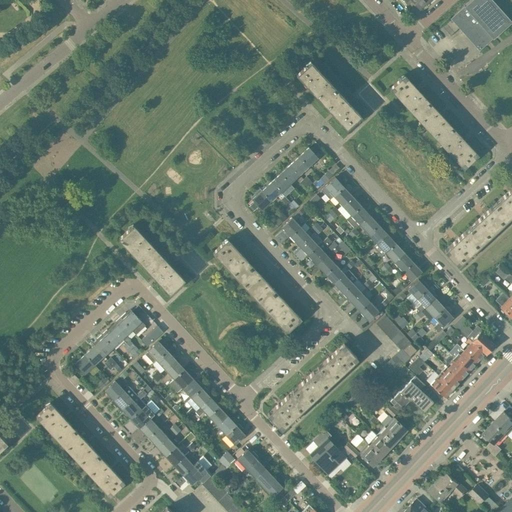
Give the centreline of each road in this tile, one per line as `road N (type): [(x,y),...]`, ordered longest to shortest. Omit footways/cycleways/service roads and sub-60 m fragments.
road 1 (residential): [(241,398),(334,314),(232,208),(231,194),(304,124),(416,235)]
road 2 (residential): [(241,398),(138,292),(121,294),(52,358),(55,372),(146,468),(146,487),(123,511)]
road 3 (tertiary): [(370,511),(511,360)]
road 4 (residential): [(344,511),(241,398)]
road 5 (residential): [(507,147),(409,40)]
road 6 (residential): [(416,235),(511,338)]
road 7 (residential): [(416,235),(507,147)]
